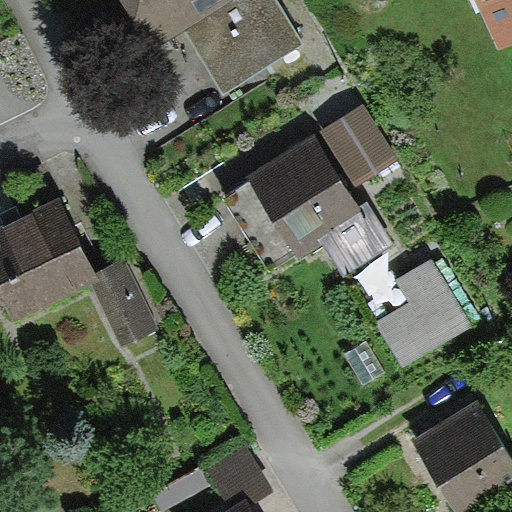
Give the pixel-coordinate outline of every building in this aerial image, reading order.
[(225,88),(307,40),(282,0),(133,0),(154,36),(184,19),(225,88)] [(511,0),(484,0),(500,33),(511,26),(511,0)] [(399,153),(363,97),(322,123),(357,179),(399,153)] [(345,269),(396,237),(368,191),(361,195),(319,127),(221,186),(271,266),(323,234),(345,269)] [(0,279),(15,311),(90,276),(101,270),(59,183),(0,211),(0,279)] [(375,317),(404,363),(474,320),(432,253),(396,274),(409,295),(375,317)] [(123,341),(160,321),(127,256),(101,270),(90,276),(123,341)] [(464,511),(511,483),(511,438),(480,386),(413,427),(464,511)] [(247,437),(205,462),(227,498),(250,484),(256,494),(274,483),(247,437)] [(211,480),(201,463),(155,487),(164,505),(211,480)] [(202,511),(266,511),(256,494),(250,484),(227,498),(202,511)]
